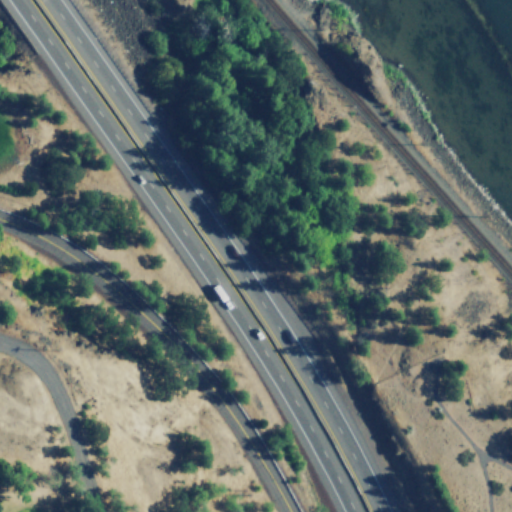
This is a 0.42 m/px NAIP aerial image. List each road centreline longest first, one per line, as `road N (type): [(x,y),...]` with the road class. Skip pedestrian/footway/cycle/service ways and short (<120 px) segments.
road 1 (motorway): [(379,511),(318,394),(212,228),(51,0)]
road 2 (motorway): [(17,0),(181,236),(344,511)]
road 3 (tertiary): [(0,218),(90,269),(163,333),(248,441),(286,511)]
